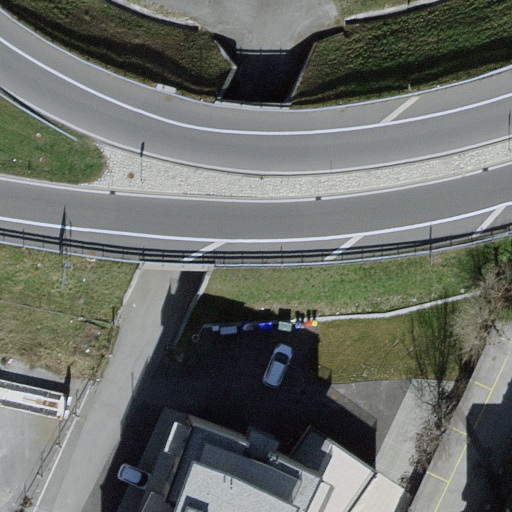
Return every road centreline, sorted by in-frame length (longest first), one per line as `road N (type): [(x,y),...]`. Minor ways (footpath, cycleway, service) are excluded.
road 1 (motorway): [(511,107),(389,137),(225,143),(95,106),(0,53)]
road 2 (motorway): [(0,203),(212,226),(314,225),(511,190)]
